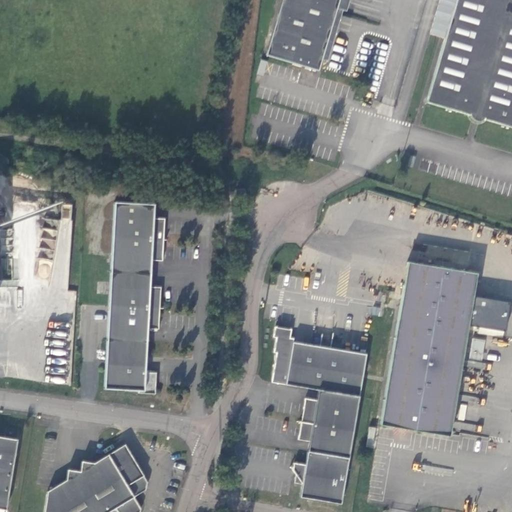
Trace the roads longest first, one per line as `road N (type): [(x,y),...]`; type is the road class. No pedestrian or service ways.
road 1 (unclassified): [(210,442),(249,365),(250,290),(273,215),(350,171),(370,136)]
road 2 (unclassified): [(210,442),(161,423),(0,402)]
road 3 (unknown): [(511,281),(484,250),(448,237),(382,235)]
road 4 (unknown): [(370,136),(511,162)]
road 5 (unknown): [(411,511),(483,475),(511,441)]
